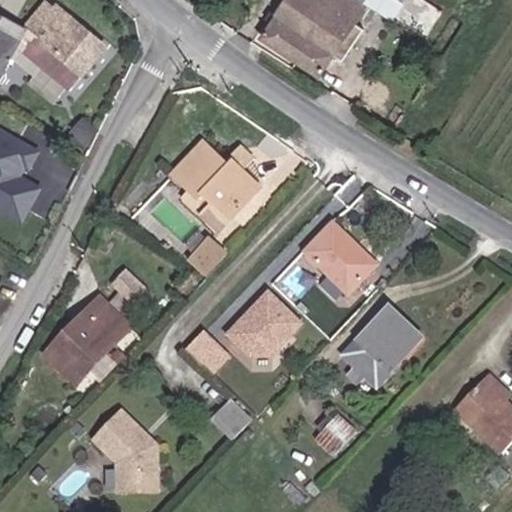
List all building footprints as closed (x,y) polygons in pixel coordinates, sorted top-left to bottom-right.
[(287,0),(259,42),(294,65),(320,25),(305,15),(314,0),(287,0)] [(320,25),(294,65),(319,80),(336,57),(341,60),(362,29),(358,26),(369,8),(357,0),(314,0),(305,15),(320,25)] [(20,27),(0,15),(0,82),(13,60),(20,66),(27,61),(67,98),(108,51),(60,3),(54,9),(45,1),(20,27)] [(0,136),(0,214),(22,227),(39,194),(18,182),(24,172),(28,174),(38,157),(0,136)] [(208,148),(180,182),(196,196),(207,206),(206,218),(227,236),(266,195),(251,181),(257,175),(245,164),(239,171),(236,173),(208,148)] [(261,170),(249,160),(245,164),(257,175),(261,170)] [(196,196),(189,203),(206,218),(207,206),(196,196)] [(348,298),(377,268),(333,223),(302,255),(348,298)] [(213,276),(232,255),(216,241),(197,262),(213,276)] [(263,365),(306,322),(269,286),(227,329),(263,365)] [(104,303),(80,329),(89,338),(114,313),(104,303)] [(358,342),(391,374),(424,340),(392,308),(358,342)] [(89,338),(80,329),(50,360),(82,391),(137,336),(114,313),(89,338)] [(207,333),(187,354),(221,386),(241,365),(207,333)] [(377,389),(391,374),(358,342),(343,356),(355,368),(365,377),(377,389)] [(355,387),(365,377),(355,368),(345,379),(355,387)] [(511,392),(497,377),(491,384),(511,403),(511,392)] [(511,403),(491,384),(461,414),(505,457),(511,449),(511,403)] [(234,437),(254,417),(233,397),(213,416),(234,437)] [(145,420),(128,407),(124,405),(108,443),(135,453),(139,478),(178,471),(170,425),(158,420),(150,422),(145,420)] [(321,475),(357,436),(339,418),(304,458),(321,475)]
